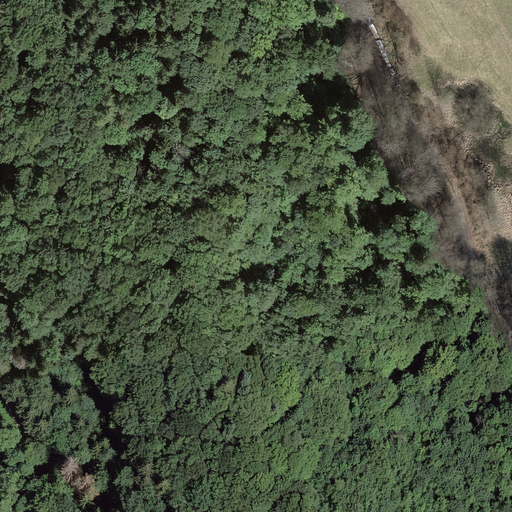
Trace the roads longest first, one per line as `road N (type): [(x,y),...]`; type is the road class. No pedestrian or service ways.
road 1 (track): [(402,511),(378,467),(346,446),(339,379),(286,293),(294,208),(287,187),(204,115),(146,0)]
road 2 (track): [(511,344),(476,294),(454,187),(410,122),(353,0)]
road 3 (track): [(0,385),(26,430),(98,511)]
